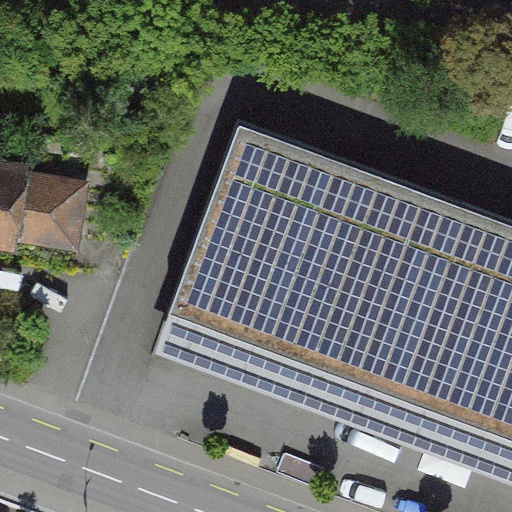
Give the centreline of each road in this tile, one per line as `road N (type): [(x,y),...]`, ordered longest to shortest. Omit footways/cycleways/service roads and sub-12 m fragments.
road 1 (unknown): [(511,126),(309,54),(250,45),(224,81),(83,460)]
road 2 (residential): [(155,0),(511,35)]
road 3 (tertiary): [(216,511),(0,428)]
